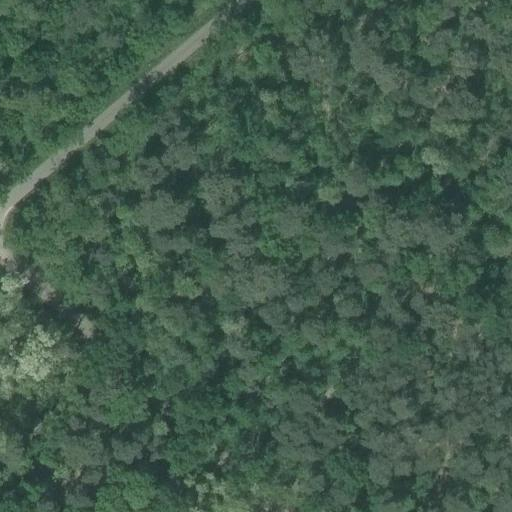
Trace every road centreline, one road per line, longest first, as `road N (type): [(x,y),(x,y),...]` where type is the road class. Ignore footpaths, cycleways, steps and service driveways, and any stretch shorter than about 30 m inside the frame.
road 1 (track): [(278,511),(0,251)]
road 2 (unclassified): [(0,195),(227,0)]
